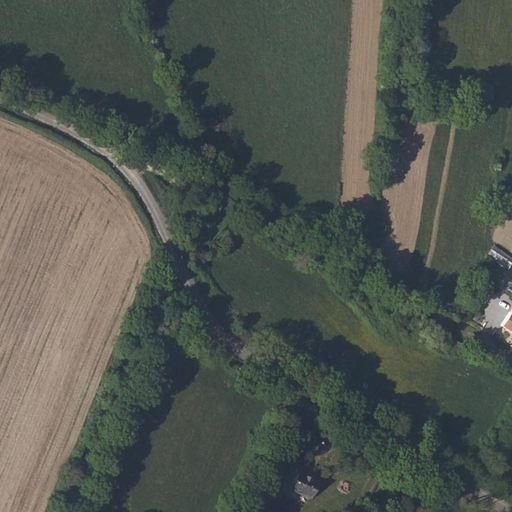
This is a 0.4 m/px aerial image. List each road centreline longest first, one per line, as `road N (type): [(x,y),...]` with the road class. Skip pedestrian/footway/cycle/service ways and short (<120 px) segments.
road 1 (unclassified): [(511,511),(238,350),(204,315),(124,166),(0,99)]
road 2 (track): [(67,511),(175,256)]
